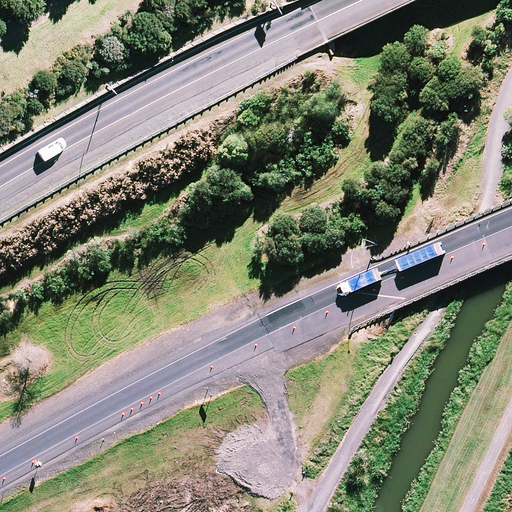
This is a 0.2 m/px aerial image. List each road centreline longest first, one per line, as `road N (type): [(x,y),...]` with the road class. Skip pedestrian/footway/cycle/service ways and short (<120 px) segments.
road 1 (trunk): [(511,220),(193,362),(0,465)]
road 2 (trunk): [(0,182),(342,0)]
